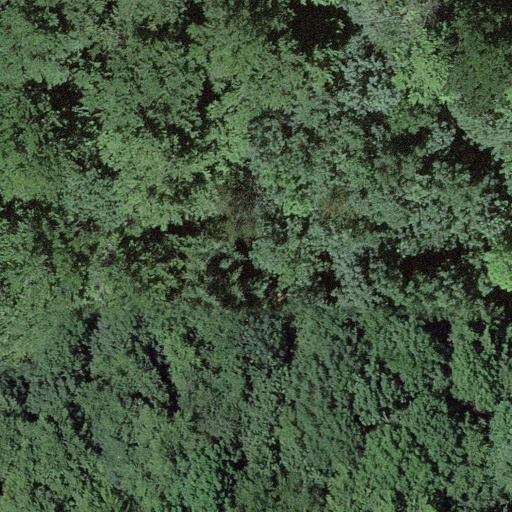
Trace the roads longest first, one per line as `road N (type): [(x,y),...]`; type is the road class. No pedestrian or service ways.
road 1 (track): [(420,11),(511,285)]
road 2 (track): [(511,122),(411,0)]
